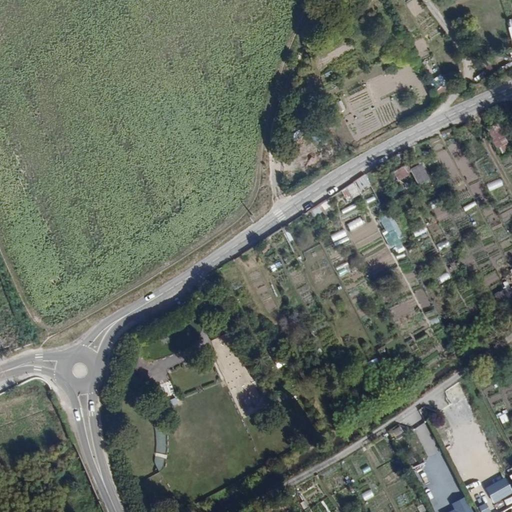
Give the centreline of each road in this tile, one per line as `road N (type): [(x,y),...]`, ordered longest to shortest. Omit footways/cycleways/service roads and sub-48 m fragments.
road 1 (secondary): [(511,88),(345,169),(125,315)]
road 2 (track): [(241,511),(511,336)]
road 3 (track): [(284,212),(273,132),(285,86),(328,0)]
